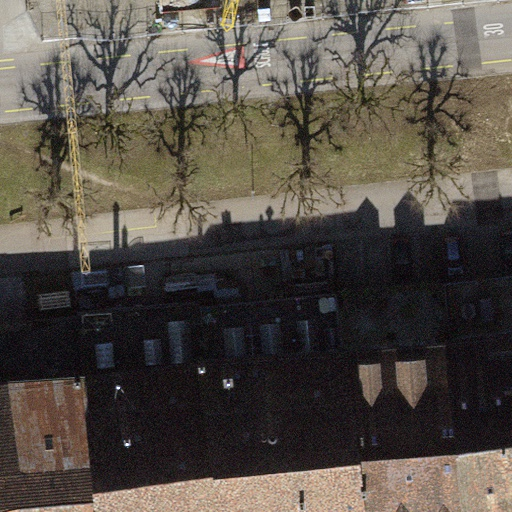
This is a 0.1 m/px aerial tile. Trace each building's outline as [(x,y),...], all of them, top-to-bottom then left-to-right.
[(511,511),(511,332),(452,342),(470,511),(511,511)] [(470,511),(452,342),(354,353),(371,511),(470,511)] [(371,511),(354,353),(206,369),(222,511),(371,511)] [(222,511),(206,369),(88,380),(102,511),(222,511)] [(102,511),(88,380),(38,384),(50,511),(102,511)] [(50,511),(38,384),(0,387),(0,511),(50,511)]
